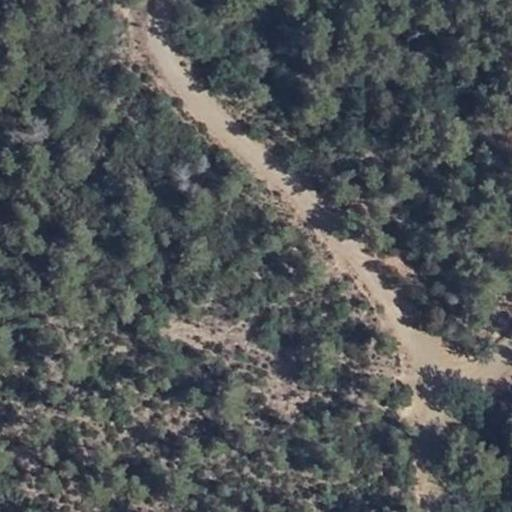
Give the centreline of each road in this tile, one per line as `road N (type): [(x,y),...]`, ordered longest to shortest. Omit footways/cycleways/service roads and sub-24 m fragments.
road 1 (track): [(454,352),(404,335),(336,217),(201,109),(155,36),(178,0)]
road 2 (track): [(429,511),(454,352)]
